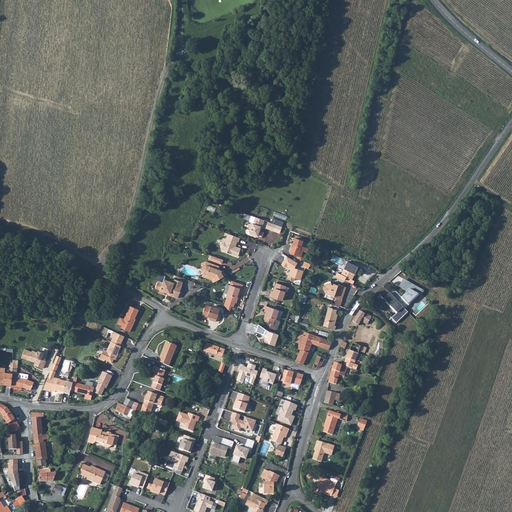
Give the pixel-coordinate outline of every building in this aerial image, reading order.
[(249,225),(254,227),(252,233),(256,235),(261,237),(263,231),(260,230),(264,219),(255,216),(252,223),(251,223),(249,225)] [(271,222),(268,221),(265,228),(279,233),(283,222),(273,218),(271,222)] [(241,236),(229,232),(225,241),(224,240),(222,242),(221,245),(221,247),(223,248),(223,249),(238,255),(241,247),(235,245),(237,240),(239,241),(241,236)] [(297,257),(304,259),(309,247),(302,244),(304,240),(296,237),(290,251),(298,254),(297,257)] [(223,258),(211,254),(209,258),(221,262),(223,258)] [(346,261),(335,256),(333,260),(343,266),(346,261)] [(283,260),(280,264),(286,268),(287,267),(290,269),(288,276),(301,280),(303,271),(293,268),(297,262),(287,257),(284,260),(283,260)] [(337,273),(335,277),(344,281),(346,277),(351,280),(357,267),(346,262),(340,274),(337,273)] [(211,278),(213,282),(224,275),(222,271),(217,269),(218,266),(211,263),(210,266),(206,265),(203,267),(201,270),(202,272),(205,273),(205,276),(211,278)] [(158,281),(156,287),(161,289),(160,292),(166,294),(167,291),(170,292),(170,294),(178,297),(183,281),(175,278),(174,282),(165,278),(163,283),(158,281)] [(271,289),(269,295),(282,300),(285,291),(284,291),(286,285),(276,281),(274,286),(276,287),(274,290),(271,289)] [(323,285),(322,288),(325,293),(333,296),(333,297),(337,298),(342,300),(346,290),(342,289),(343,287),(338,285),(337,287),(333,285),(332,286),(329,285),(329,283),(323,285)] [(391,294),(405,310),(410,306),(409,305),(419,295),(422,297),(425,292),(411,283),(405,293),(406,294),(402,298),(395,290),(391,294)] [(227,295),(226,300),(236,304),(237,298),(236,298),(237,295),(240,296),(242,289),(241,289),(230,285),(227,294),(227,295)] [(391,294),(390,294),(383,300),(382,298),(374,305),(379,310),(387,302),(397,313),(392,318),(397,324),(408,313),(405,310),(391,294)] [(204,305),(201,315),(206,317),(206,316),(209,317),(208,320),(215,322),(219,309),(210,306),(210,307),(204,305)] [(279,320),(275,319),(278,310),(266,305),(264,311),(267,312),(266,315),(264,315),(262,320),(270,323),(269,326),(274,328),(276,327),(279,320)] [(120,328),(122,329),(132,308),(129,306),(123,319),(124,320),(120,328)] [(327,307),(322,326),(333,329),(334,325),(331,325),(335,313),(338,314),(338,310),(327,307)] [(122,329),(123,329),(129,332),(133,323),(131,323),(137,310),(132,308),(122,329)] [(360,310),(353,321),(358,325),(361,320),(367,324),(368,323),(370,325),(373,320),(375,322),(376,320),(376,319),(374,318),(374,317),(373,316),(372,317),(360,310)] [(267,334),(264,342),(275,346),(278,334),(268,331),(259,325),(257,331),(267,334)] [(102,326),(99,333),(105,336),(108,328),(102,326)] [(103,349),(99,357),(111,363),(113,359),(114,359),(120,346),(119,345),(123,336),(112,331),(109,337),(111,338),(106,350),(103,349)] [(302,336),(300,342),(310,346),(311,343),(313,335),(305,333),(304,336),(302,336)] [(313,335),(311,343),(317,345),(320,338),(313,335)] [(320,338),(317,345),(328,349),(330,341),(320,338)] [(176,345),(165,341),(159,356),(160,356),(158,361),(168,365),(176,345)] [(300,342),(298,348),(299,349),(308,352),(310,346),(300,342)] [(203,350),(216,355),(222,357),(225,349),(206,343),(203,350)] [(353,343),(349,351),(356,353),(358,354),(359,351),(363,353),(365,348),(353,343)] [(34,365),(42,368),(45,360),(44,360),(46,354),(42,353),(42,352),(37,350),(36,352),(31,350),(30,351),(23,349),(20,357),(27,360),(28,359),(35,361),(34,365)] [(298,353),(295,361),(302,364),(308,352),(299,349),(298,353)] [(349,351),(346,358),(359,362),(361,355),(358,354),(356,353),(349,351)] [(317,354),(311,367),(317,367),(321,363),(324,358),(317,354)] [(50,369),(55,371),(61,357),(55,355),(50,369)] [(359,362),(346,358),(343,366),(347,367),(352,369),(360,372),(362,368),(358,366),(359,362)] [(253,384),(258,371),(254,370),(256,366),(249,363),(247,367),(242,366),(237,380),(243,382),(245,376),(251,378),(249,383),(253,384)] [(332,368),(328,382),(336,385),(338,375),(344,377),(347,367),(343,366),(334,363),(332,368)] [(151,388),(160,391),(161,389),(158,387),(164,375),(165,370),(155,366),(153,372),(155,373),(152,379),(154,380),(151,388)] [(59,380),(59,379),(53,377),(55,371),(50,369),(50,370),(42,390),(49,391),(50,391),(54,392),(55,390),(56,390),(59,380)] [(264,379),(262,383),(268,385),(268,383),(273,385),(275,380),(279,381),(281,375),(277,373),(276,375),(266,372),(267,370),(263,369),(260,378),(264,379)] [(287,386),(288,383),(290,384),(291,383),(299,385),(302,378),(303,375),(284,369),(282,376),(286,377),(283,385),(285,385),(285,386),(286,387),(287,386)] [(3,384),(10,385),(12,373),(4,372),(3,384)] [(14,372),(12,372),(12,373),(10,385),(10,388),(13,388),(13,386),(23,387),(30,390),(34,382),(27,379),(27,378),(18,376),(18,373),(14,372)] [(100,375),(108,379),(106,383),(108,384),(111,376),(102,372),(100,375)] [(93,388),(93,391),(95,392),(94,392),(101,395),(105,387),(106,388),(108,384),(106,383),(108,379),(100,375),(98,381),(99,381),(96,389),(93,388)] [(71,391),(85,395),(84,399),(90,400),(93,391),(93,388),(76,383),(77,378),(74,377),(73,381),(71,391)] [(56,390),(57,391),(58,392),(63,393),(64,390),(67,381),(59,379),(59,380),(56,390)] [(64,390),(71,391),(73,381),(70,380),(67,379),(67,381),(64,390)] [(327,391),(326,397),(334,400),(335,394),(327,391)] [(142,414),(149,418),(154,404),(161,406),(164,397),(148,392),(140,413),(142,414)] [(237,393),(231,408),(244,411),(249,397),(237,393)] [(326,397),(325,403),(333,405),(334,400),(326,397)] [(123,406),(130,409),(133,410),(134,408),(132,407),(134,402),(127,398),(123,406)] [(295,411),(297,406),(290,403),(286,401),(283,409),(282,408),(279,414),(281,415),(278,421),(291,426),(294,417),(290,416),(292,410),(295,411)] [(115,411),(127,416),(130,409),(123,406),(119,403),(115,411)] [(0,404),(0,412),(1,414),(7,424),(8,424),(10,428),(8,429),(10,434),(20,428),(7,407),(1,405),(0,404)] [(198,413),(200,409),(187,404),(186,408),(198,413)] [(192,431),(197,416),(187,412),(187,414),(178,411),(175,421),(183,424),(182,427),(192,431)] [(338,418),(339,419),(340,415),(329,411),(324,425),(325,425),(323,432),(332,435),(338,418)] [(240,415),(232,412),(230,417),(233,418),(232,422),(233,422),(231,428),(239,431),(241,427),(252,431),(256,420),(245,417),(243,421),(238,420),(240,415)] [(31,413),(34,444),(35,444),(43,443),(43,439),(48,438),(47,433),(46,433),(46,427),(45,427),(41,427),(40,417),(42,417),(44,417),(44,416),(43,414),(33,413),(31,413)] [(156,417),(154,421),(167,425),(169,421),(156,417)] [(366,422),(359,419),(357,427),(358,430),(361,431),(363,432),(366,422)] [(278,425),(271,441),(275,443),(275,444),(277,448),(274,455),(282,459),(286,449),(279,447),(280,445),(281,445),(284,438),(286,433),(287,434),(289,430),(282,427),(278,425)] [(87,441),(92,442),(95,442),(95,441),(104,443),(108,434),(105,433),(100,432),(101,430),(91,427),(87,441)] [(15,434),(8,434),(8,437),(7,437),(7,449),(16,448),(15,434)] [(104,443),(103,447),(107,448),(112,445),(114,438),(110,437),(110,434),(108,434),(104,443)] [(110,434),(110,437),(114,438),(112,445),(115,446),(118,437),(110,434)] [(195,443),(196,439),(194,438),(188,435),(185,434),(180,448),(191,452),(194,446),(192,445),(193,442),(195,443)] [(35,444),(36,452),(44,451),(45,452),(48,451),(48,448),(49,448),(49,447),(48,447),(47,446),(44,447),(44,445),(46,445),(49,444),(48,438),(43,439),(43,443),(35,444)] [(234,442),(223,438),(220,446),(215,444),(211,446),(209,453),(217,455),(218,456),(219,456),(220,455),(224,457),(228,446),(232,447),(234,442)] [(236,446),(231,461),(238,464),(240,457),(245,459),(247,453),(250,454),(251,452),(255,441),(247,439),(244,446),(241,447),(236,446)] [(325,453),(329,454),(331,445),(318,440),(315,447),(317,448),(313,458),(322,462),(325,453)] [(35,453),(37,467),(46,466),(45,455),(45,452),(44,451),(36,452),(35,453)] [(187,463),(189,459),(186,457),(180,455),(171,452),(168,461),(175,464),(173,469),(182,473),(184,467),(183,465),(184,462),(187,463)] [(17,459),(8,459),(8,463),(7,463),(7,473),(16,473),(16,463),(17,463),(17,459)] [(90,467),(83,465),(79,474),(87,478),(87,479),(100,485),(106,472),(93,467),(93,469),(90,467)] [(37,482),(51,482),(52,480),(55,474),(49,474),(49,470),(39,470),(39,474),(37,474),(37,482)] [(273,483),(275,483),(279,477),(268,472),(267,472),(263,470),(260,478),(264,480),(264,483),(263,483),(262,494),(273,494),(273,489),(273,483)] [(135,486),(143,489),(146,482),(148,476),(139,472),(138,476),(133,474),(129,485),(135,487),(135,486)] [(16,473),(7,473),(9,479),(7,482),(8,486),(12,486),(14,490),(19,489),(17,473),(16,473)] [(215,479),(206,475),(205,479),(206,479),(202,487),(212,491),(215,483),(214,482),(215,479)] [(147,489),(165,496),(170,484),(164,482),(164,483),(155,479),(153,486),(149,484),(147,489)] [(321,479),(316,494),(323,497),(324,494),(326,495),(326,496),(333,499),(337,490),(331,487),(332,483),(321,479)] [(53,492),(60,495),(63,487),(56,485),(53,492)] [(123,489),(117,486),(107,511),(116,511),(121,501),(119,497),(123,489)] [(198,494),(196,500),(198,501),(197,505),(195,505),(193,511),(204,511),(206,508),(210,509),(213,503),(208,502),(210,498),(198,494)] [(258,496),(253,494),(251,498),(248,497),(244,505),(252,509),(251,511),(262,511),(262,510),(264,505),(266,505),(268,501),(258,496)] [(19,507),(25,503),(21,496),(14,500),(19,507)] [(0,511),(10,511),(5,503),(2,505),(0,501),(0,511)] [(124,503),(120,511),(138,511),(139,509),(132,506),(132,508),(128,506),(128,505),(124,503)]
